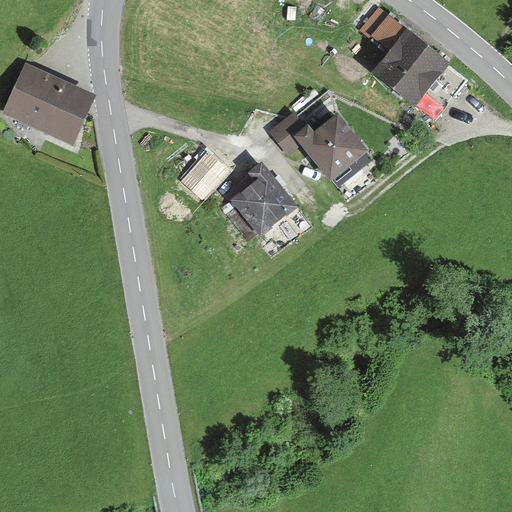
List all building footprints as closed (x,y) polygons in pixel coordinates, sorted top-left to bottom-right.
[(372,73),(411,104),(443,64),(405,33),(376,10),(359,32),(367,39),(369,36),(388,52),(372,73)] [(87,98),(24,68),(4,112),(67,141),(87,98)] [(297,140),(327,178),(361,151),(334,117),(310,137),(304,130),(302,132),(295,137),(297,140)] [(222,166),(212,158),(196,177),(192,182),(201,191),(205,185),(206,185),(222,166)] [(257,234),(291,207),(258,166),(248,174),(254,181),(231,200),(240,212),(228,220),(245,241),(256,232),(257,234)]
